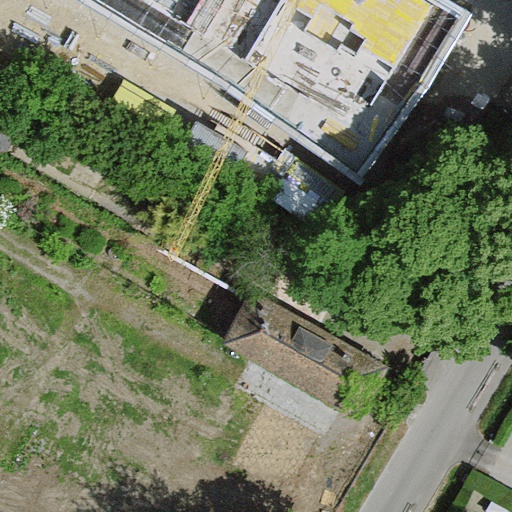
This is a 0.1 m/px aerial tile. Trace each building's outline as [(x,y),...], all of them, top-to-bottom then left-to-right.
[(136,0),(245,66),(284,0),(136,0)] [(284,0),(245,66),(359,134),(436,6),(426,0),(284,0)] [(255,300),(231,342),(358,413),(381,371),(255,300)] [(0,421),(0,511),(26,511),(54,463),(64,444),(46,437),(44,440),(8,419),(10,414),(6,411),(0,421)] [(91,484),(54,463),(26,511),(151,511),(160,497),(142,490),(140,493),(104,473),(107,468),(102,465),(91,484)]
